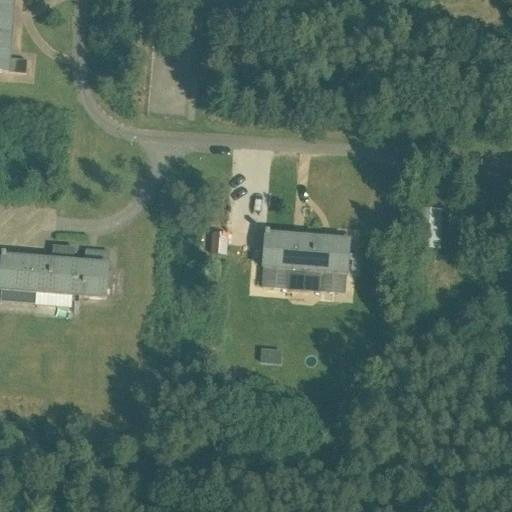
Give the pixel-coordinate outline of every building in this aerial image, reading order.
[(0,0),(0,74),(9,75),(26,77),(27,63),(10,61),(14,0),(0,0)] [(261,2),(241,0),(240,14),(261,16),(261,2)] [(417,251),(443,252),(443,213),(418,212),(417,251)] [(212,236),(211,258),(228,259),(229,237),(212,236)] [(263,270),(262,291),(290,293),(291,273),(319,275),(318,295),(346,298),(347,277),(350,243),(350,240),(328,238),(328,242),(266,237),(263,270)] [(3,259),(0,293),(1,293),(1,304),(36,306),(36,296),(106,301),(108,267),(109,254),(97,253),(96,266),(84,265),(75,265),(76,250),(53,248),(51,263),(3,259)] [(265,379),(284,379),(284,360),(265,360),(265,379)]
